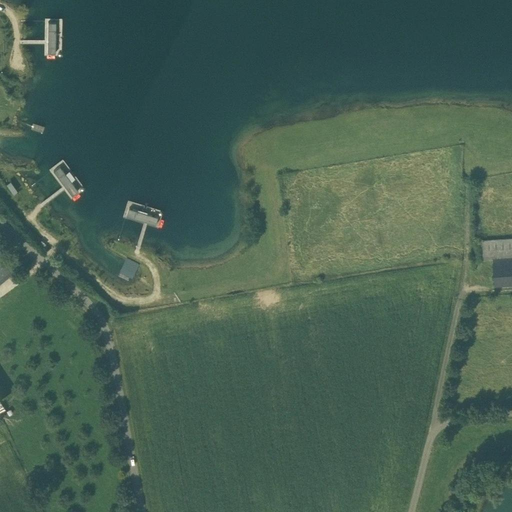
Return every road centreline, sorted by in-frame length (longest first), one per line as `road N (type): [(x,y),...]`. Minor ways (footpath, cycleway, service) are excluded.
road 1 (unclassified): [(141,511),(104,325),(0,224)]
road 2 (unclassified): [(433,424),(467,266),(467,182)]
road 3 (track): [(0,291),(56,247),(113,297),(146,301),(155,298),(156,281),(139,259)]
